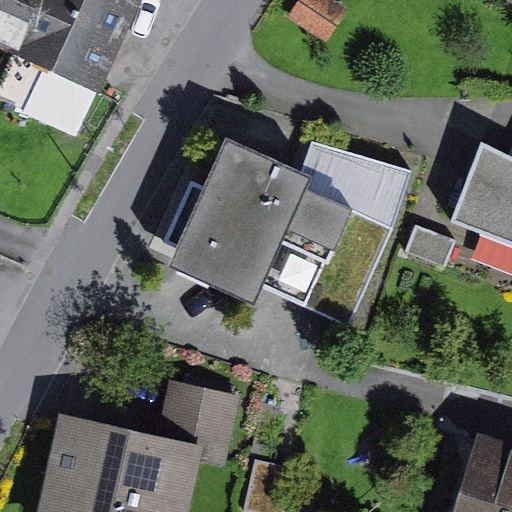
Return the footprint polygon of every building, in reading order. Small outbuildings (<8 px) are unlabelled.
[(85,128),(143,0),(0,0),(0,29),(31,43),(8,93),(85,128)] [(358,325),(409,218),(423,168),(325,139),(315,174),(239,139),(175,275),(249,310),(263,281),(358,325)] [(511,156),(492,150),(462,224),(511,244),(511,156)] [(462,242),(420,225),(410,251),(452,268),(462,242)] [(230,459),(244,395),(189,383),(175,447),(204,453),(230,459)] [(57,511),(191,511),(204,453),(175,447),(77,425),(57,511)] [(511,511),(511,449),(486,441),(464,511),(511,511)]
